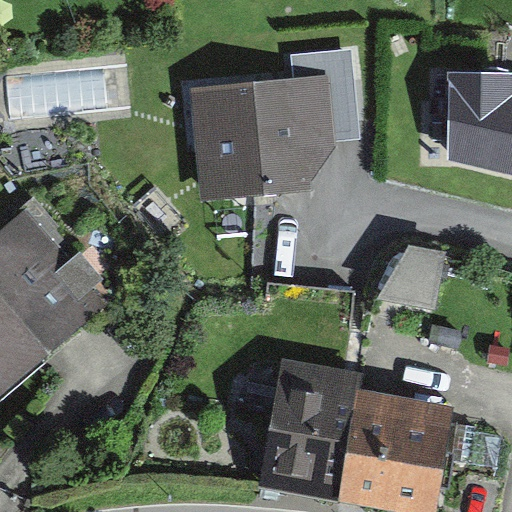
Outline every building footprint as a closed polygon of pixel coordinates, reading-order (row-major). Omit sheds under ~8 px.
[(181,91),(191,208),(304,198),(300,147),(345,143),(339,77),(181,91)] [(508,84),(454,84),(455,163),(511,176),(511,104),(509,104),(508,84)] [(407,238),(393,296),(440,308),(455,250),(407,238)] [(0,242),(0,391),(74,321),(0,242)] [(258,485),(338,495),(352,394),(355,377),(274,367),(258,485)] [(435,511),(452,412),(352,394),(338,495),(424,511),(435,511)]
